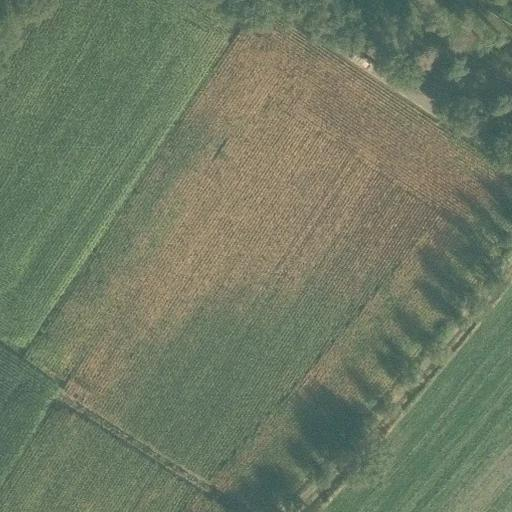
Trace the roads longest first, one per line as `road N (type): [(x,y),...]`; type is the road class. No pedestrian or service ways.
road 1 (track): [(511,261),(303,511)]
road 2 (residential): [(270,0),(511,157)]
